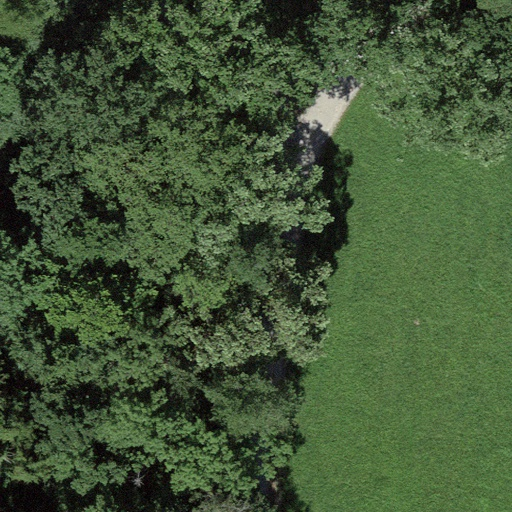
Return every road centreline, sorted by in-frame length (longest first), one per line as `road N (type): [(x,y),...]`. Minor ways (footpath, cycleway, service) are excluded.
road 1 (track): [(259,511),(254,475),(284,243),(321,110)]
road 2 (track): [(115,0),(321,110)]
road 3 (track): [(321,110),(431,0)]
